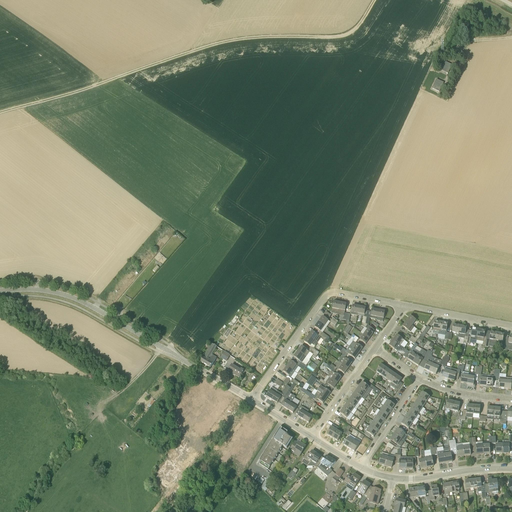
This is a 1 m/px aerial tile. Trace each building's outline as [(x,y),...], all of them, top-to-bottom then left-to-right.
[(448,74),(452,65),(445,62),(441,70),(448,74)] [(439,92),(444,83),(436,79),(432,88),(439,92)] [(332,311),(338,312),(340,303),(333,301),(332,311)] [(346,304),(340,303),(338,312),(338,313),(344,314),(343,320),(346,320),(348,314),(345,313),(346,304)] [(357,315),(359,306),(353,305),(351,315),(357,316),(357,315)] [(366,308),(359,306),(357,315),(364,317),(366,308)] [(367,318),(366,324),(368,325),(369,318),(377,320),(376,321),(378,310),(372,309),(370,318),(367,318)] [(385,311),(378,310),(376,321),(383,322),(385,311)] [(322,316),(318,322),(324,326),(328,321),(322,316)] [(406,321),(412,326),(416,320),(410,316),(406,321)] [(406,321),(402,327),(408,331),(411,332),(414,327),(412,326),(406,321)] [(439,335),(439,334),(441,322),(435,321),(432,334),(439,335)] [(318,322),(315,327),(320,331),(324,326),(318,322)] [(448,323),(441,322),(439,334),(445,336),(446,332),(448,323)] [(348,325),(343,331),(347,334),(352,328),(348,325)] [(468,337),(465,336),(466,327),(460,326),(458,334),(458,338),(464,339),(463,343),(466,343),(468,337)] [(369,339),(373,333),(372,333),(374,330),(369,327),(364,335),(369,339)] [(485,331),(479,329),(477,339),(476,341),(483,342),(482,346),(485,347),(486,340),(487,337),(484,337),(485,331)] [(308,337),(317,344),(321,338),(325,342),(327,343),(328,343),(329,341),(328,340),(320,335),(319,337),(312,331),(308,337)] [(496,341),(497,333),(491,332),(489,341),(486,340),(485,347),(488,348),(489,343),(495,344),(496,341)] [(410,338),(416,342),(421,336),(418,334),(415,338),(412,336),(410,338)] [(357,341),(351,337),(348,335),(346,337),(349,339),(350,339),(355,343),(351,348),(359,353),(363,348),(355,343),(357,341)] [(364,335),(360,340),(366,344),(369,339),(364,335)] [(397,335),(393,340),(401,346),(405,341),(402,339),(403,339),(397,335)] [(311,344),(315,346),(315,347),(317,344),(308,337),(304,342),(310,346),(311,344)] [(395,350),(397,351),(403,352),(403,351),(405,349),(401,346),(393,340),(389,346),(395,350)] [(408,359),(413,363),(419,353),(414,349),(415,348),(415,349),(418,345),(415,344),(416,342),(412,348),(409,352),(411,353),(408,359)] [(213,355),(217,347),(212,344),(201,362),(210,368),(217,358),(213,355)] [(301,346),(297,352),(305,358),(309,352),(316,357),(317,355),(310,350),(309,351),(301,346)] [(337,349),(340,352),(346,356),(348,353),(346,352),(347,351),(343,348),(343,349),(339,346),(337,349)] [(349,355),(355,359),(359,353),(351,348),(353,349),(349,355)] [(424,356),(419,353),(413,363),(418,366),(423,359),(425,361),(426,360),(430,351),(428,350),(424,356)] [(433,353),(430,351),(426,360),(428,361),(424,369),(430,372),(435,362),(429,359),(433,353)] [(220,358),(226,362),(230,355),(224,352),(220,358)] [(302,363),(305,358),(297,352),(293,357),(299,361),(297,363),(300,364),(305,368),(307,366),(302,363)] [(440,365),(443,366),(447,356),(444,355),(443,358),(440,364),(435,362),(430,372),(436,375),(440,365)] [(348,368),(352,363),(346,359),(342,364),(348,368)] [(298,366),(296,365),(291,361),(287,367),(295,372),(299,367),(298,366)] [(331,364),(330,366),(335,370),(337,368),(344,374),(348,368),(342,364),(340,362),(336,367),(331,364)] [(241,370),(232,365),(229,370),(231,372),(239,378),(243,371),(241,369),(241,370)] [(329,377),(337,383),(341,378),(334,373),(335,370),(330,366),(328,365),(326,367),(333,372),(329,377)] [(376,372),(381,376),(386,369),(381,365),(376,372)] [(458,379),(460,371),(461,366),(459,366),(457,371),(451,369),(448,379),(454,381),(455,378),(458,379)] [(291,377),(295,372),(287,367),(283,372),(291,377)] [(391,372),(386,369),(381,376),(380,377),(385,381),(386,379),(391,372)] [(442,377),(448,379),(451,369),(450,372),(444,370),(442,377)] [(496,381),(497,369),(494,369),(494,376),(490,376),(490,379),(487,379),(486,387),(492,388),(493,381),(496,381)] [(500,370),(497,369),(496,381),(499,382),(498,388),(504,389),(505,378),(499,377),(500,370)] [(386,379),(391,383),(397,376),(391,372),(386,379)] [(312,387),(317,380),(311,376),(306,383),(312,387)] [(391,383),(392,383),(389,386),(395,389),(396,388),(402,379),(397,376),(391,383)] [(325,385),(326,383),(334,389),(337,383),(329,377),(325,382),(321,379),(319,381),(325,385)] [(365,393),(369,388),(362,382),(358,388),(365,393)] [(292,402),(296,397),(293,395),(291,398),(288,396),(291,392),(295,384),(294,383),(293,384),(290,388),(284,397),(287,398),(282,406),(287,410),(292,402)] [(290,388),(287,385),(286,385),(284,388),(285,389),(281,394),(282,394),(282,395),(284,397),(290,388)] [(374,391),(373,392),(378,395),(380,392),(373,386),(371,389),(374,391)] [(277,391),(272,388),(266,397),(271,400),(277,391)] [(316,401),(318,400),(323,404),(327,398),(321,394),(317,391),(314,396),(302,388),(300,391),(305,394),(307,395),(310,397),(308,399),(314,403),(315,401),(316,401)] [(368,395),(365,393),(358,388),(355,393),(362,398),(364,400),(368,395)] [(327,398),(331,393),(325,389),(321,394),(327,398)] [(281,394),(277,391),(271,400),(277,404),(281,397),(282,395),(282,394),(281,394)] [(422,392),(419,398),(426,403),(430,397),(422,392)] [(358,403),(362,398),(355,393),(351,398),(358,403)] [(307,395),(304,401),(306,403),(307,401),(312,405),(314,403),(308,399),(310,397),(307,395)] [(351,398),(347,403),(354,408),(358,403),(351,398)] [(419,398),(415,403),(423,408),(426,403),(419,398)] [(395,405),(387,400),(384,406),(391,411),(395,405)] [(445,409),(452,410),(454,402),(448,400),(445,409)] [(298,405),(292,402),(287,410),(293,413),(298,405)] [(454,402),(452,410),(458,412),(460,403),(454,402)] [(351,413),(354,408),(347,403),(344,408),(351,413)] [(423,408),(415,403),(412,408),(419,413),(423,408)] [(463,410),(462,416),(462,420),(465,420),(465,417),(466,417),(466,414),(473,415),(474,406),(467,405),(467,411),(463,410)] [(297,416),(303,420),(307,413),(308,411),(301,406),(296,414),(298,415),(297,416)] [(384,406),(380,411),(388,416),(391,411),(384,406)] [(347,419),(351,413),(344,408),(340,413),(347,419)] [(412,408),(408,413),(416,418),(419,413),(412,408)] [(502,424),(503,424),(504,412),(500,411),(501,408),(494,408),(493,417),(499,417),(499,420),(500,420),(499,424),(502,425),(502,424)] [(507,418),(511,418),(511,409),(508,409),(508,412),(504,412),(503,424),(506,424),(506,421),(507,421),(507,418)] [(377,416),(384,421),(388,416),(380,411),(377,416)] [(307,413),(303,420),(309,423),(313,417),(307,413)] [(408,413),(405,418),(412,423),(416,418),(408,413)] [(197,441),(211,422),(203,416),(189,436),(197,441)] [(381,426),(384,421),(377,416),(373,421),(381,426)] [(409,429),(412,423),(405,418),(401,424),(409,429)] [(377,432),(381,426),(373,421),(370,427),(377,432)] [(346,435),(346,434),(351,427),(348,426),(346,429),(346,428),(343,433),(346,435)] [(332,438),(337,430),(331,427),(327,434),(332,438)] [(373,437),(377,432),(370,427),(366,432),(373,437)] [(258,463),(268,470),(283,446),(287,449),(293,439),(286,435),(288,432),(280,428),(275,435),(275,439),(275,440),(273,439),(274,439),(273,438),(258,463)] [(398,429),(394,435),(404,441),(402,439),(405,434),(398,429)] [(342,434),(337,430),(332,438),(338,441),(342,434)] [(399,449),(404,441),(394,435),(388,443),(394,447),(396,448),(399,449)] [(349,448),(354,441),(355,439),(352,438),(351,439),(348,437),(344,445),(349,448)] [(354,441),(349,448),(355,452),(359,444),(354,441)] [(298,452),(301,454),(305,447),(299,443),(298,445),(294,443),(289,451),(296,455),(298,452)] [(434,455),(438,454),(439,464),(445,463),(443,451),(437,452),(436,448),(433,448),(434,455)] [(312,462),(317,454),(312,451),(310,455),(307,453),(304,457),(303,457),(299,461),(307,466),(309,465),(312,462)] [(444,451),(443,451),(445,463),(452,462),(451,453),(444,454),(444,451)] [(389,454),(382,453),(379,464),(385,466),(388,455),(389,454)] [(317,468),(322,462),(319,461),(322,457),(317,454),(312,462),(309,465),(312,465),(312,467),(314,467),(315,466),(317,468)] [(388,455),(385,466),(391,468),(393,463),(396,463),(397,455),(394,454),(394,459),(388,457),(389,454),(388,455)] [(433,466),(432,458),(431,455),(431,454),(425,455),(425,459),(427,468),(433,466)] [(397,455),(396,463),(400,463),(400,469),(406,469),(406,457),(401,457),(401,455),(397,455)] [(312,476),(314,474),(316,475),(319,472),(322,468),(321,467),(323,465),(326,467),(331,459),(327,457),(322,462),(317,468),(313,473),(311,475),(312,476)] [(406,457),(406,469),(413,469),(413,466),(416,466),(415,457),(412,457),(412,460),(406,460),(406,457)] [(331,459),(326,467),(322,472),(327,476),(330,474),(328,472),(330,469),(336,462),(331,459)] [(293,479),(298,470),(294,467),(288,477),(293,479)] [(335,475),(339,478),(343,472),(344,468),(339,469),(335,475)] [(349,482),(350,483),(355,487),(361,479),(354,474),(352,477),(348,475),(344,481),(348,484),(349,482)] [(335,475),(334,477),(331,481),(335,484),(336,484),(337,485),(339,482),(340,483),(342,481),(339,478),(335,475)] [(261,488),(265,490),(273,478),(268,476),(261,488)] [(488,478),(489,490),(488,490),(489,493),(492,493),(492,494),(493,494),(498,494),(498,493),(497,480),(492,481),(491,478),(488,478)] [(480,479),(473,480),(474,488),(477,488),(478,492),(481,492),(482,498),(486,498),(485,489),(481,489),(480,479)] [(474,488),(473,480),(465,481),(466,492),(470,491),(470,489),(474,488)] [(364,495),(368,489),(371,485),(364,481),(360,487),(360,486),(357,491),(361,493),(362,491),(365,493),(364,495)] [(451,484),(452,493),(455,492),(455,490),(459,490),(458,482),(451,484)] [(443,485),(445,498),(449,497),(448,493),(452,493),(451,484),(443,485)] [(428,491),(429,496),(430,501),(435,500),(434,497),(439,496),(438,490),(437,485),(431,486),(431,491),(428,491)] [(424,487),(417,489),(418,497),(426,496),(424,487)] [(372,491),(368,489),(364,495),(363,496),(370,500),(369,503),(377,505),(379,498),(379,497),(381,490),(373,488),(372,491)] [(410,490),(411,498),(418,497),(417,489),(410,490)] [(395,505),(393,511),(404,511),(406,508),(404,508),(405,501),(397,499),(395,505)]
